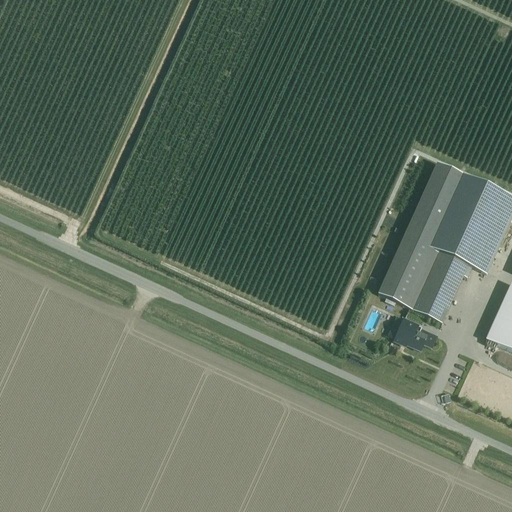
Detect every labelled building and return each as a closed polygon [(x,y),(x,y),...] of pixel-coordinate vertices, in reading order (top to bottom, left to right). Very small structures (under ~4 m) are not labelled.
[(377,297),(441,326),(467,268),(424,249),(457,175),(436,166),(377,297)] [(424,249),(467,268),(486,277),(511,218),(511,200),(457,175),(424,249)] [(511,353),(511,287),(507,285),(483,340),(511,353)] [(431,351),(436,339),(420,332),(421,330),(399,320),(393,332),(398,334),(394,343),(400,346),(401,345),(420,353),(423,347),(431,351)] [(475,384),(466,386),(469,398),(478,396),(475,384)]
